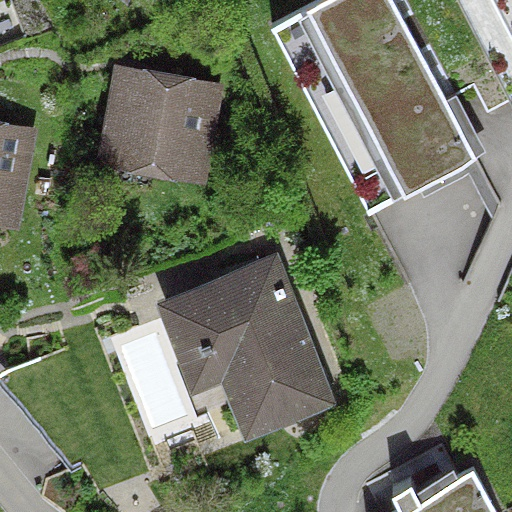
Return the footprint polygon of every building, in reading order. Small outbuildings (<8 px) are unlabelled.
[(389,0),(312,0),(267,24),(289,65),(323,47),(378,151),(342,169),(364,211),(471,155),(389,0)] [(121,76),(108,150),(192,167),(206,91),(142,79),(121,76)] [(0,131),(0,209),(5,210),(19,135),(0,131)] [(323,397),(270,259),(160,301),(182,356),(212,345),(244,429),(323,397)] [(397,504),(381,511),(490,511),(467,468),(416,495),(406,477),(388,486),(397,504)]
